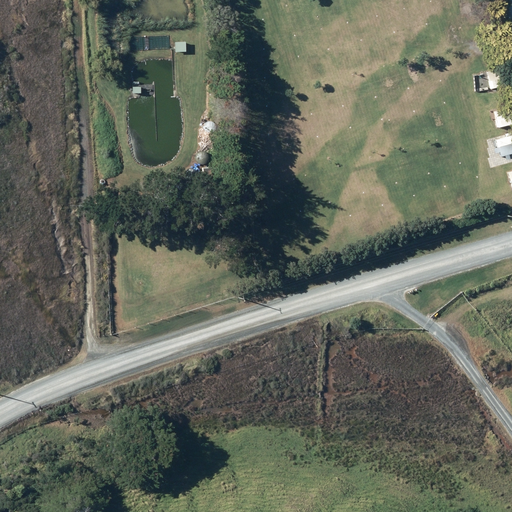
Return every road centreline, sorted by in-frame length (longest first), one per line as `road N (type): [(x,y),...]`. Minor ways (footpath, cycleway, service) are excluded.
road 1 (unclassified): [(0,408),(60,381),(380,280)]
road 2 (unclassified): [(380,280),(466,361),(511,425)]
road 3 (unclassified): [(380,280),(511,242)]
